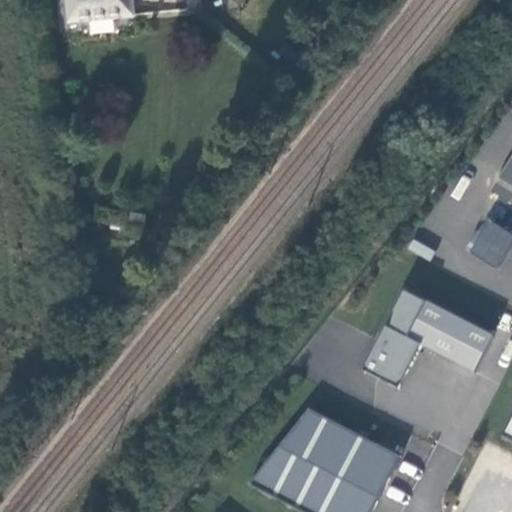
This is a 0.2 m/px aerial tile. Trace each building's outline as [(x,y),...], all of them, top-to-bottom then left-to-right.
[(137,7),(135,0),(74,0),(77,17),(137,7)] [(511,160),(490,194),(511,207),(511,160)] [(167,223),(168,209),(133,207),(132,220),(167,223)] [(511,246),(511,237),(490,223),(469,256),(496,272),(511,246)] [(492,338),(403,293),(366,365),(398,381),(406,366),(410,368),(421,347),(473,374),(492,338)] [(410,368),(406,366),(398,381),(403,383),(410,368)] [(305,511),(368,511),(400,459),(302,402),(255,482),(305,511)] [(511,416),(502,437),(511,441),(511,416)]
